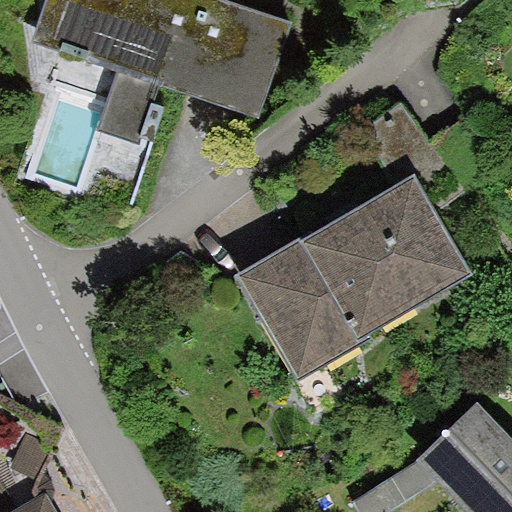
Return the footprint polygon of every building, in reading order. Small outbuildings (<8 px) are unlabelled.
[(252,118),(283,26),(205,0),(49,0),(35,41),(120,70),(99,133),(132,145),(152,84),(252,118)] [(144,182),(152,160),(100,141),(92,162),(144,182)] [(293,381),(461,279),(403,185),(235,287),(293,381)] [(511,511),(511,455),(472,409),(418,455),(354,510),(355,511),(392,511),(439,472),(473,511),(511,511)] [(45,511),(40,501),(20,511),(45,511)]
